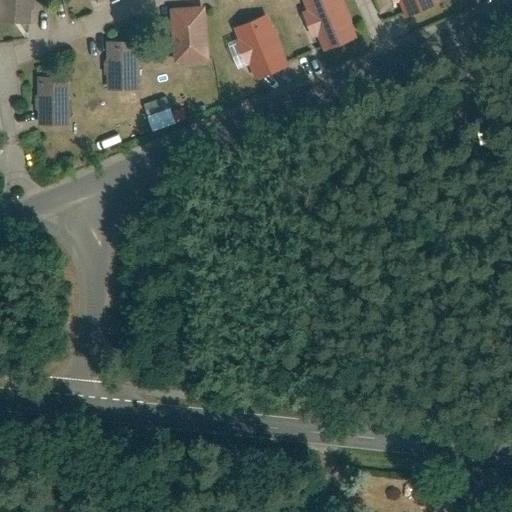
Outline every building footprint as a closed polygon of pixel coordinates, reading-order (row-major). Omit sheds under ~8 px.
[(34,0),(0,0),(0,17),(34,18),(34,0)] [(343,0),(304,0),(326,54),(360,40),(343,0)] [(438,4),(436,0),(396,0),(403,17),(438,4)] [(209,8),(172,10),(174,63),(211,61),(209,8)] [(288,65),(265,13),(235,26),(258,78),(288,65)] [(141,43),(106,44),(107,91),(143,90),(141,43)] [(72,75),(38,76),(39,127),(73,126),(72,75)]
